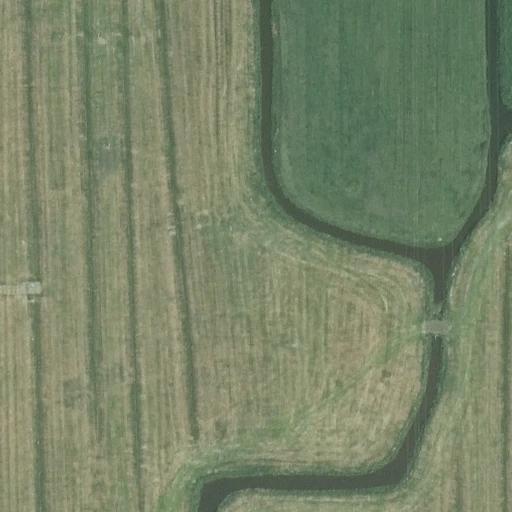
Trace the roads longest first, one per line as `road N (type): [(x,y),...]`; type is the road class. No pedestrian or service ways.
road 1 (track): [(115,0),(219,221),(414,330),(464,322),(426,511)]
road 2 (track): [(464,322),(511,205)]
